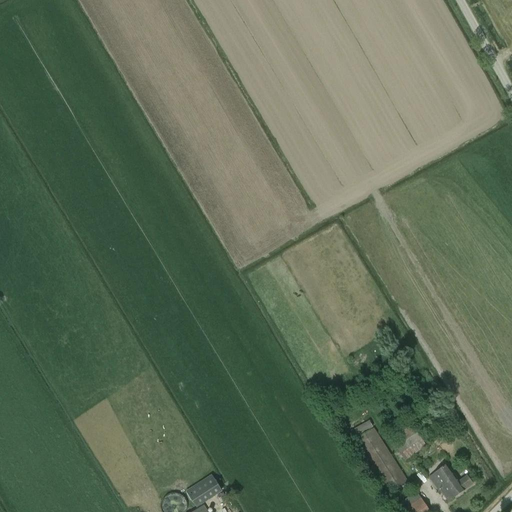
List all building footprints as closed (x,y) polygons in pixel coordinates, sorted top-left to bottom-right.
[(398,433),(402,438),(393,444),(396,447),(395,448),(405,462),(426,447),(417,433),(410,422),(400,428),(401,430),(398,432),(399,433),(398,433)] [(408,481),(374,428),(372,430),(355,440),(355,441),(389,493),(408,481)] [(459,482),(447,465),(429,478),(439,492),(444,488),(452,499),(472,484),(467,477),(459,482)] [(197,509),(222,492),(211,475),(186,491),(197,509)] [(427,511),(429,511),(421,498),(420,498),(416,492),(395,506),(398,511),(397,511),(427,511)] [(185,511),(187,510),(187,507),(186,502),(184,498),(180,495),(176,494),(172,494),(167,495),(164,498),(161,502),(161,507),(161,511),(185,511)]
